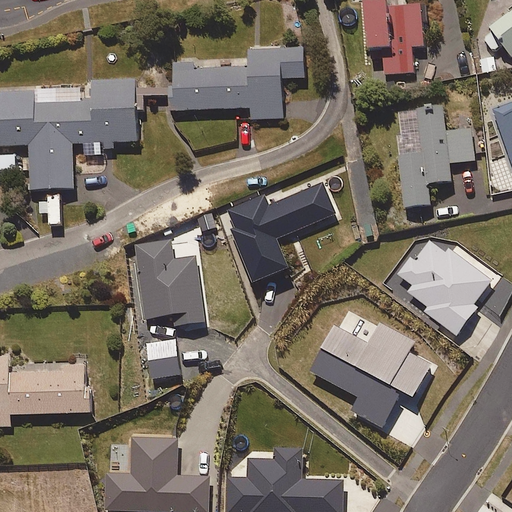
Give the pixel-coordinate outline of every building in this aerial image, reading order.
[(427,49),(426,5),(371,7),(372,60),(387,60),(387,76),(417,75),(416,50),(427,49)] [(498,52),(505,47),(511,55),(511,14),(492,31),(494,33),(487,39),(498,52)] [(307,50),(251,52),(252,71),(196,72),(195,65),(174,65),(175,113),(237,111),(237,122),(286,121),(285,81),(308,80),(307,50)] [(0,148),(32,148),(33,193),(77,192),(76,160),(115,159),(115,145),(141,144),(139,83),(87,85),(87,92),(0,94),(0,148)] [(511,99),(493,106),(511,162),(511,99)] [(447,109),(421,112),(426,152),(402,155),(408,211),(434,208),(432,187),(455,185),(453,166),(478,163),(474,131),(450,133),(447,109)] [(0,174),(21,174),(20,158),(0,158),(0,174)] [(340,220),(324,177),(228,213),(255,286),(292,272),(281,243),(340,220)] [(64,227),(62,197),(49,198),(51,227),(64,227)] [(494,282),(432,238),(398,285),(431,309),(427,314),(460,338),(480,310),(476,307),(494,282)] [(176,262),(173,242),(137,247),(146,322),(177,318),(178,329),(207,326),(200,259),(176,262)] [(12,361),(0,360),(0,428),(13,429),(12,417),(94,416),(94,391),(88,391),(88,369),(69,369),(69,375),(47,376),(12,376),(12,361)] [(181,443),(135,441),(133,477),(109,476),(107,511),(212,511),(213,481),(180,480),(181,443)] [(304,452),(277,453),(277,463),(250,463),(250,480),(229,480),(228,511),(346,511),(347,484),(304,484),(304,452)]
